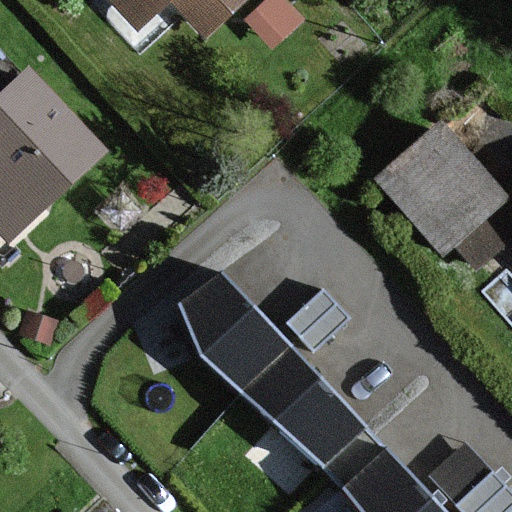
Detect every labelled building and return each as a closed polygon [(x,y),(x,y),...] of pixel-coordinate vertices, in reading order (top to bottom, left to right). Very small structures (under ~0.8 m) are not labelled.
[(113,0),(135,24),(161,0),(173,0),(204,33),(239,0),(113,0)] [(297,0),(248,0),(263,36),(305,19),(297,0)] [(97,152),(26,76),(0,99),(0,223),(9,234),(97,152)] [(503,199),(438,127),(379,179),(442,251),(454,240),(475,263),(510,231),(501,221),(505,217),(495,206),(503,199)] [(195,354),(242,392),(287,345),(220,267),(175,299),(195,354)] [(242,392),(331,476),(372,443),(287,345),(242,392)] [(465,511),(497,511),(511,498),(511,477),(469,433),(428,473),(465,511)] [(331,476),(356,511),(443,511),(372,443),(331,476)]
